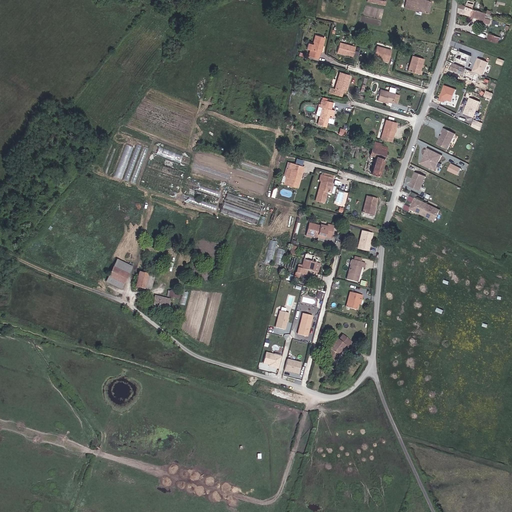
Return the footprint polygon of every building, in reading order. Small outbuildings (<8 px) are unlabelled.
[(406,0),(404,8),(427,13),(430,0),(427,0),(406,0)] [(459,9),(458,13),(470,17),(470,19),(472,20),(473,17),(479,19),(478,21),(484,23),(484,24),(487,25),(489,20),(485,19),(485,18),(487,14),(473,9),(466,7),(460,5),(459,8),(459,9)] [(309,55),(318,58),(320,52),(322,45),(324,38),(315,35),(313,45),(308,43),(307,48),(310,49),(309,55)] [(490,35),(488,40),(495,43),(497,37),(490,35)] [(338,52),(345,54),(352,56),(355,47),(340,43),(338,52)] [(374,57),(383,59),(388,61),(391,50),(377,46),(374,57)] [(452,70),(473,79),(476,80),(484,62),(469,55),(471,49),(462,46),(452,70)] [(420,70),(421,67),(422,64),(424,59),(413,55),(408,71),(421,74),(422,71),(420,70)] [(334,90),(333,93),(341,96),(342,91),(345,92),(350,75),(340,72),(334,90)] [(445,99),(451,101),(456,88),(444,84),(439,100),(444,102),(445,99)] [(377,100),(385,102),(386,101),(389,102),(392,103),(393,101),(395,94),(394,93),(389,92),(380,89),(377,100)] [(470,97),(463,113),(475,118),(482,102),(470,97)] [(325,127),(328,117),(330,110),(333,102),(322,99),(320,106),(322,107),(318,124),(325,127)] [(474,119),(471,126),(481,130),(484,124),(474,119)] [(382,135),(381,139),(391,142),(394,132),(395,129),(396,123),(386,120),(384,127),(382,135)] [(455,134),(444,128),(442,132),(443,133),(441,137),(440,139),(437,145),(448,150),(455,134)] [(352,141),(351,143),(361,146),(364,137),(360,136),(358,140),(355,139),(355,141),(352,141)] [(372,148),(386,152),(387,148),(381,146),(381,144),(374,142),(372,148)] [(123,178),(133,146),(126,144),(116,176),(123,178)] [(378,176),(386,152),(372,148),(370,155),(376,157),(371,174),(378,176)] [(442,156),(428,149),(424,156),(426,157),(422,165),(435,171),(442,156)] [(292,169),(287,184),(297,187),(302,172),(303,167),(291,164),(290,169),(292,169)] [(448,171),(458,175),(461,169),(451,164),(448,171)] [(283,183),(287,184),(292,169),(290,169),(288,168),(283,183)] [(425,177),(415,172),(409,187),(420,191),(425,177)] [(332,179),(321,176),(319,181),(320,181),(315,201),(324,203),(327,192),(329,193),(331,184),(332,179)] [(377,199),(367,196),(362,212),(373,215),(377,199)] [(403,209),(409,212),(411,209),(434,221),(439,211),(416,199),(409,196),(403,209)] [(306,234),(311,236),(316,237),(317,234),(330,237),(333,226),(328,224),(327,226),(320,224),(319,226),(309,223),(306,234)] [(372,233),(362,230),(358,245),(361,246),(360,250),(368,251),(372,233)] [(267,260),(274,261),(278,241),(270,240),(267,260)] [(284,264),(286,249),(279,248),(277,263),(284,264)] [(295,273),(300,274),(301,268),(306,269),(314,271),(316,261),(314,261),(314,262),(312,262),(314,256),(305,254),(302,265),(298,264),(295,273)] [(117,259),(106,281),(120,288),(131,266),(117,259)] [(356,282),(361,267),(362,262),(360,262),(353,260),(351,259),(346,279),(356,282)] [(154,275),(139,271),(135,286),(150,289),(154,275)] [(359,300),(361,300),(362,295),(349,292),(345,307),(356,310),(357,305),(359,300)] [(155,296),(152,308),(166,312),(169,299),(155,296)] [(284,329),(288,313),(279,311),(275,327),(284,329)] [(296,333),(307,336),(313,315),(301,312),(296,333)] [(330,349),(326,355),(334,361),(340,353),(338,352),(343,346),(346,348),(351,342),(342,335),(337,341),(335,339),(329,348),(330,349)] [(278,369),(281,357),(265,352),(262,363),(268,365),(268,366),(278,369)] [(298,374),(300,363),(286,360),(283,371),(298,374)]
